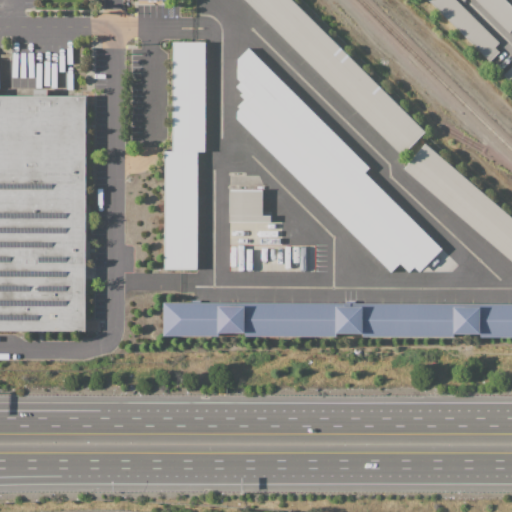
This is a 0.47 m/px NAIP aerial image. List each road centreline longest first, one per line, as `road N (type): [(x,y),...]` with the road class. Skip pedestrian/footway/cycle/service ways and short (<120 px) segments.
road 1 (motorway): [(511,421),(14,421)]
road 2 (motorway): [(186,464),(511,464)]
road 3 (motorway): [(0,477),(186,464)]
road 4 (motorway): [(0,463),(186,464)]
